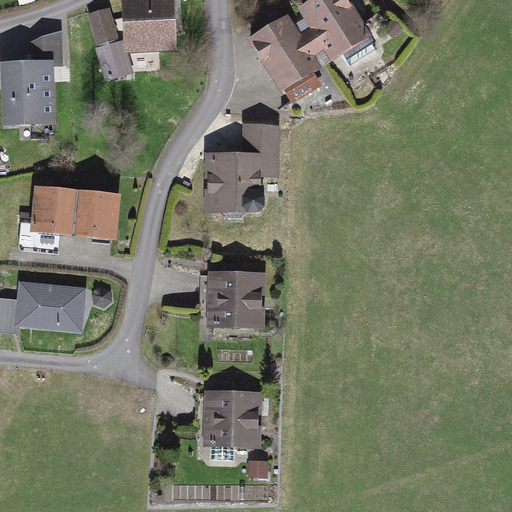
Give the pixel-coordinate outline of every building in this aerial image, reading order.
[(185,0),(141,0),(131,0),(133,56),(187,54),(185,0)] [(294,20),(253,46),(295,107),(328,88),(317,65),(332,55),(348,72),(387,50),(352,0),(319,0),(302,13),(317,34),(307,42),(294,20)] [(34,68),(9,69),(9,123),(64,127),(63,33),(36,45),(34,68)] [(249,163),(210,162),(209,217),(262,218),(262,185),(283,185),(284,127),(249,126),(249,163)] [(128,201),(42,192),(37,237),(123,246),(128,201)] [(270,279),(216,278),(215,333),(270,333),(270,279)] [(91,296),(21,291),(21,306),(5,306),(0,307),(0,339),(25,343),(26,332),(87,340),(91,296)] [(266,402),(206,399),(204,450),(264,453),(266,402)]
